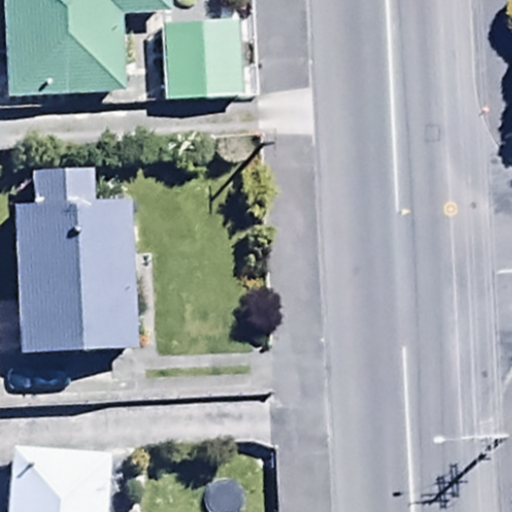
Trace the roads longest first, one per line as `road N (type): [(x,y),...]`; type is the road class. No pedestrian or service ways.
road 1 (tertiary): [(409,271),(394,0)]
road 2 (tertiary): [(422,511),(409,271)]
